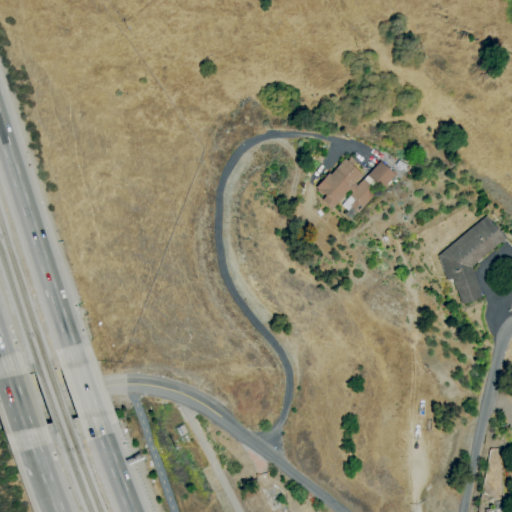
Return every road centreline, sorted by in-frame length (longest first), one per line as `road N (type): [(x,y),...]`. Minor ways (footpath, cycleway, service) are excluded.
road 1 (residential): [(129,385),(192,398),(344,511),(471,467),(511,323)]
road 2 (motorway): [(75,364),(0,133)]
road 3 (tertiary): [(0,405),(129,385)]
